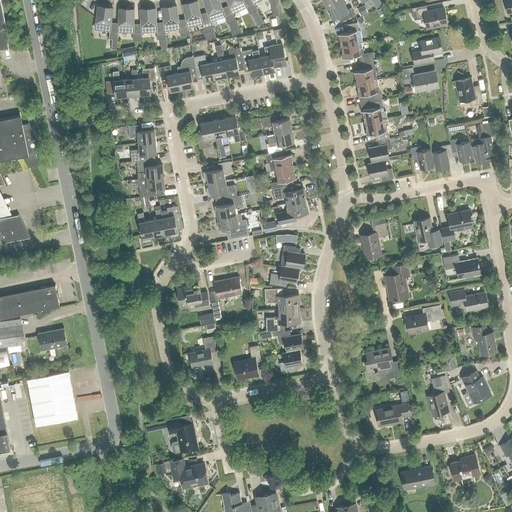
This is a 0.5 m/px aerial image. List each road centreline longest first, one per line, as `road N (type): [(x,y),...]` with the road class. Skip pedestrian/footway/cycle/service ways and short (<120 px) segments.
road 1 (unclassified): [(0,467),(93,449),(115,434),(28,0)]
road 2 (residential): [(213,401),(174,380),(156,312),(190,229),(178,119)]
road 3 (residential): [(356,445),(395,450),(474,433),(511,404)]
road 4 (residential): [(346,198),(471,182),(489,189),(492,203)]
road 5 (residential): [(178,119),(194,105),(326,79)]
road 6 (residential): [(346,198),(323,266),(322,338)]
road 7 (residential): [(511,332),(492,203)]
road 8 (residential): [(326,79),(346,198)]
road 9 (residential): [(331,379),(213,401)]
